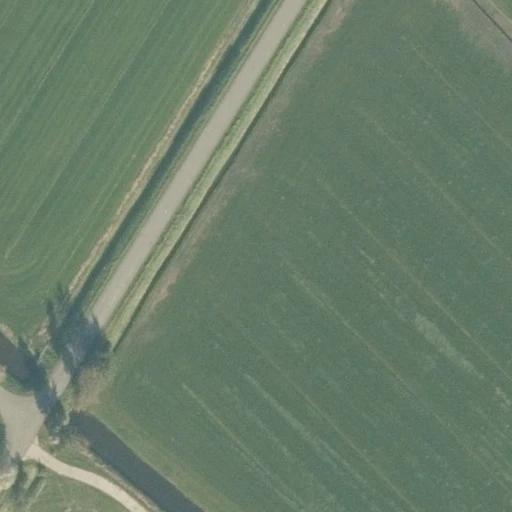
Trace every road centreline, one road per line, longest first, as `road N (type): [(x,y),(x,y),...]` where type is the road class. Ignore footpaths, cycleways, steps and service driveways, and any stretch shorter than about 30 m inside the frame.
road 1 (tertiary): [(33,423),(296,0)]
road 2 (track): [(20,443),(119,493),(140,511)]
